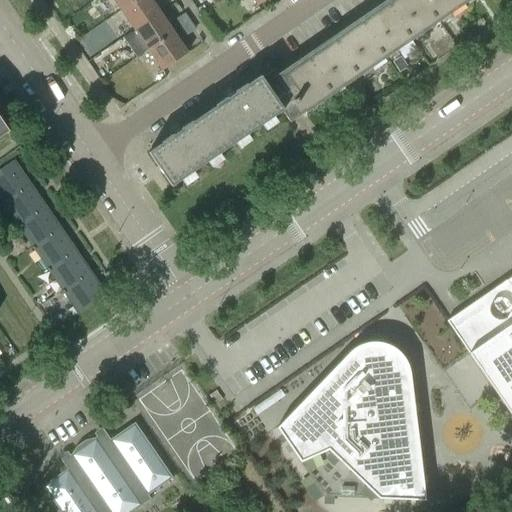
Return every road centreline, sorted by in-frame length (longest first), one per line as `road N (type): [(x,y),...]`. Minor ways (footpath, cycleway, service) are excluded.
road 1 (tertiary): [(187,294),(511,71)]
road 2 (residential): [(92,156),(317,0)]
road 3 (tertiary): [(0,423),(187,294)]
road 4 (residential): [(187,294),(92,156)]
road 5 (residential): [(92,156),(11,39)]
